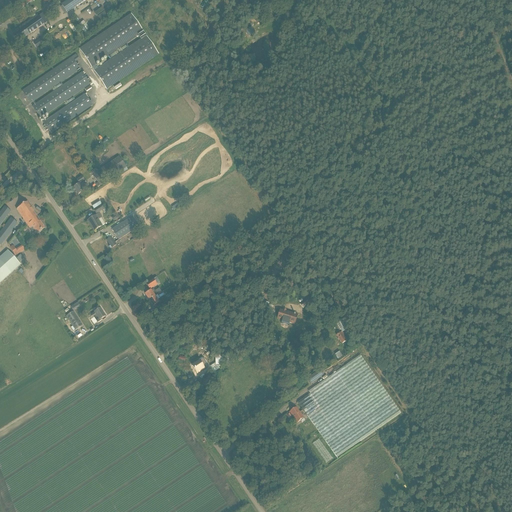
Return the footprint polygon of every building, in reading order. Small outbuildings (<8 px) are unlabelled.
[(67,0),(62,4),(68,13),(86,0),(67,0)] [(15,34),(20,40),(25,38),(48,21),(43,14),(39,17),(37,15),(23,25),(19,28),(21,30),(15,34)] [(131,14),(79,49),(106,89),(119,81),(159,54),(150,41),(145,34),(140,38),(141,40),(123,52),(120,48),(138,36),(139,37),(145,33),(131,14)] [(30,103),(80,69),(75,62),(79,59),(76,55),(22,91),(30,103)] [(40,118),(90,84),(82,72),(32,106),(40,118)] [(50,134),(92,105),(85,94),(43,123),(50,134)] [(96,168),(91,172),(92,174),(92,175),(100,186),(124,170),(127,168),(119,156),(108,164),(98,171),(96,168)] [(78,195),(84,191),(85,190),(83,188),(88,184),(85,180),(80,184),(73,188),(78,195)] [(27,202),(16,209),(33,233),(35,232),(37,234),(45,228),(27,202)] [(102,205),(94,209),(96,213),(104,209),(102,205),(102,204),(102,205)] [(3,207),(4,208),(0,212),(0,225),(11,211),(4,206),(3,207)] [(94,231),(102,226),(98,220),(102,217),(99,213),(88,221),(94,231)] [(112,230),(119,240),(139,227),(132,217),(112,230)] [(18,224),(11,218),(0,232),(0,244),(1,246),(18,224)] [(112,248),(116,245),(111,237),(107,240),(112,248)] [(18,254),(13,245),(10,247),(15,256),(18,254)] [(8,250),(0,257),(0,283),(12,273),(21,265),(8,250)] [(154,279),(146,284),(150,289),(157,284),(158,286),(168,279),(164,273),(154,279)] [(189,299),(199,294),(190,277),(180,283),(189,299)] [(145,294),(149,300),(157,295),(153,289),(149,292),(145,294)] [(157,295),(149,300),(153,307),(156,305),(156,306),(157,308),(161,306),(168,301),(165,297),(162,299),(161,298),(160,299),(157,295)] [(300,304),(303,309),(310,304),(306,299),(300,304)] [(94,317),(98,323),(103,320),(102,319),(105,317),(100,309),(96,312),(89,316),(91,319),(94,317)] [(278,318),(277,319),(295,324),(297,315),(286,312),(286,311),(287,310),(283,309),(283,310),(280,309),(278,318)] [(74,312),(66,316),(75,331),(83,326),(74,312)] [(342,332),(336,336),(342,344),(348,340),(342,332),(348,328),(341,318),(335,322),(342,332)] [(186,334),(183,326),(177,329),(180,337),(186,334)] [(310,394),(298,402),(337,458),(401,413),(360,355),(308,391),(310,394)] [(198,359),(194,361),(195,363),(192,365),(198,372),(201,370),(201,371),(205,369),(204,368),(208,365),(203,357),(199,360),(198,359)] [(310,384),(317,379),(323,375),(320,370),(311,376),(307,379),(310,384)] [(296,408),(289,413),(296,424),(304,418),(296,408)]
